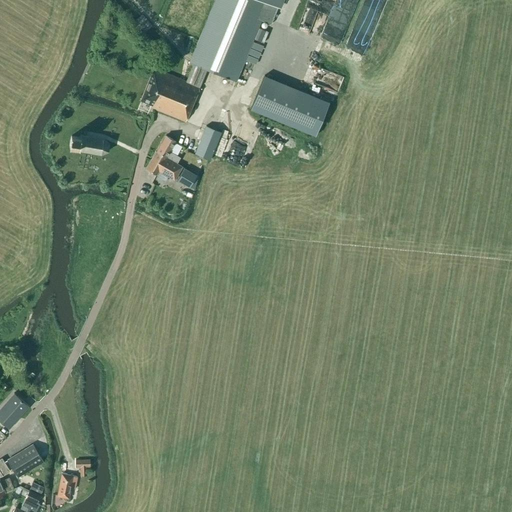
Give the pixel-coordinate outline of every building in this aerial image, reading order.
[(152,105),(151,108),(187,123),(198,97),(196,96),(199,87),(206,69),(236,81),(261,20),(271,24),(280,0),(214,0),(189,62),(193,64),(186,82),(154,68),(140,101),(152,105)] [(264,75),(250,108),(315,135),(329,101),(264,75)] [(213,130),(202,125),(190,153),(201,158),(213,130)] [(107,148),(107,146),(107,145),(107,144),(106,143),(106,141),(105,140),(103,139),(81,135),(80,138),(71,136),(69,146),(78,148),(78,150),(101,154),(102,154),(103,153),(104,152),(105,151),(106,149),(107,148)] [(165,136),(156,152),(176,164),(180,158),(170,152),(175,142),(165,136)] [(182,167),(176,164),(166,158),(156,152),(146,169),(156,175),(158,171),(174,180),(182,167)] [(195,174),(183,167),(179,174),(192,181),(195,174)] [(0,420),(10,429),(30,407),(15,394),(0,410),(0,420)] [(7,460),(17,477),(43,462),(32,445),(7,460)] [(14,489),(8,477),(0,480),(0,476),(2,476),(9,471),(1,458),(0,459),(0,494),(5,492),(14,489)] [(74,459),(75,467),(79,467),(79,477),(86,476),(86,467),(89,467),(89,459),(74,459)] [(70,488),(74,489),(76,478),(72,477),(72,476),(61,474),(57,496),(68,499),(70,488)] [(44,488),(32,482),(29,489),(41,495),(44,488)] [(22,506),(27,508),(24,511),(34,511),(39,504),(36,503),(40,495),(29,490),(22,506)]
